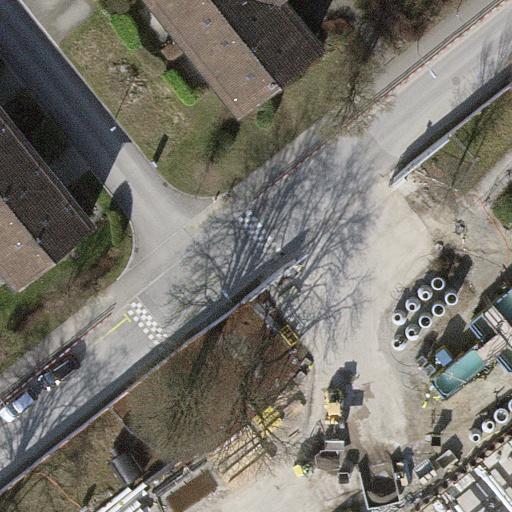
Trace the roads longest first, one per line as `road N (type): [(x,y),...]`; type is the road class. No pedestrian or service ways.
road 1 (residential): [(208,269),(511,28)]
road 2 (residential): [(0,26),(208,269)]
road 3 (residential): [(0,443),(208,269)]
